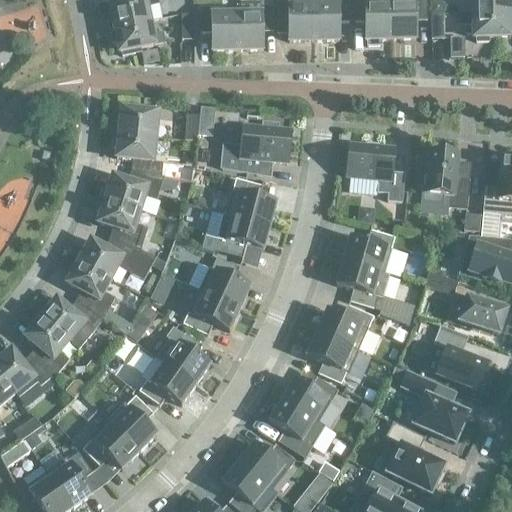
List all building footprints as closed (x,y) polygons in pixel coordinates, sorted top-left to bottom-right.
[(109,32),(149,24),(146,9),(158,7),(156,0),(129,0),(129,2),(108,7),(110,17),(106,18),(109,32)] [(313,44),(313,8),(312,3),(289,3),(288,0),(276,0),(277,37),(288,37),(288,45),(313,44)] [(313,8),(313,44),(338,44),(338,25),(349,25),(348,0),(345,0),(337,0),(337,7),(313,8)] [(389,0),(352,0),(353,25),(364,25),(365,44),(369,44),(369,50),(384,49),(384,43),(390,43),(389,6),(389,0)] [(389,6),(390,43),(415,43),(415,24),(426,24),(425,0),(413,0),(414,6),(389,6)] [(511,0),(471,0),(472,16),(509,15),(509,4),(511,3),(511,0)] [(431,15),(443,15),(443,8),(439,4),(431,4),(431,15)] [(236,17),(237,54),(262,54),(261,35),(273,34),(272,9),(261,10),(261,17),(236,17)] [(237,54),(236,17),(211,18),(211,11),(199,11),(200,36),(211,36),(212,55),(237,54)] [(509,15),(472,16),(460,16),(460,28),(472,28),(472,41),(475,41),(475,45),(488,45),(488,41),(509,40),(509,37),(511,37),(511,26),(509,27),(509,15)] [(430,17),(431,42),(442,42),(442,17),(430,17)] [(193,43),(193,18),(181,18),(181,43),(193,43)] [(149,24),(109,32),(112,46),(116,45),(118,56),(121,55),(122,59),(135,57),(134,53),(155,48),(149,24)] [(114,136),(155,141),(158,116),(136,113),(137,109),(124,108),(123,112),(121,112),(120,122),(115,122),(114,136)] [(184,144),(196,144),(197,119),(186,119),(184,144)] [(223,148),(221,172),(259,178),(260,164),(288,166),(291,134),(278,132),(279,126),(263,125),(262,131),(243,129),(241,149),(223,148)] [(155,141),(114,136),(112,151),(117,151),(115,162),(137,164),(136,175),(160,180),(162,166),(152,165),(155,141)] [(387,205),(401,206),(404,177),(391,176),(394,152),(349,148),(346,181),(378,184),(377,196),(388,197),(387,205)] [(455,182),(456,165),(457,158),(444,157),(445,153),(431,152),(431,156),(429,156),(425,197),(442,199),(441,211),(466,213),(469,183),(455,182)] [(482,217),(511,219),(511,163),(501,163),(498,192),(484,190),(482,217)] [(146,201),(155,204),(163,180),(160,180),(136,175),(133,185),(112,179),(109,189),(105,188),(100,202),(140,214),(140,212),(143,213),(146,201)] [(225,218),(269,230),(276,206),(259,202),(262,189),(235,182),(225,218)] [(140,214),(100,202),(96,215),(100,217),(97,227),(118,233),(114,244),(140,254),(147,231),(135,228),(140,214)] [(246,250),(263,254),(269,230),(225,218),(223,218),(217,241),(221,243),(218,255),(243,262),(246,250)] [(480,236),(482,219),(465,218),(463,234),(480,236)] [(350,241),(342,265),(379,276),(386,252),(390,254),(394,241),(370,234),(366,246),(350,241)] [(218,255),(221,243),(217,241),(204,238),(201,252),(213,256),(213,254),(218,255)] [(511,261),(507,259),(507,244),(469,240),(463,258),(465,259),(459,278),(479,284),(480,281),(484,282),(483,283),(499,288),(500,286),(511,290),(511,261)] [(140,254),(114,244),(109,254),(90,243),(85,253),(81,250),(74,263),(110,283),(117,270),(143,284),(155,261),(140,254)] [(415,276),(421,272),(424,275),(431,270),(422,258),(409,268),(415,276)] [(198,294),(239,313),(250,290),(234,283),(239,271),(216,261),(210,273),(215,275),(205,296),(198,293),(198,294)] [(80,307),(102,323),(114,301),(104,296),(110,283),(74,263),(67,276),(71,278),(66,287),(85,298),(80,307)] [(372,299),(379,276),(342,265),(335,289),(352,294),(349,306),(373,313),(377,300),(372,299)] [(396,267),(390,286),(399,289),(405,270),(396,267)] [(428,277),(424,290),(452,299),(457,286),(428,277)] [(239,313),(198,294),(187,316),(182,328),(207,339),(213,328),(229,335),(239,313)] [(498,338),(506,314),(466,301),(458,325),(498,338)] [(102,323),(80,307),(73,316),(56,302),(49,310),(46,307),(37,318),(68,345),(78,334),(87,341),(102,323)] [(120,309),(109,333),(126,340),(137,317),(120,309)] [(316,336),(358,355),(373,320),(347,309),(342,321),(326,314),(316,336)] [(68,345),(37,318),(27,330),(31,332),(24,340),(40,354),(33,363),(51,381),(53,382),(68,364),(59,356),(68,345)] [(164,367),(195,389),(209,369),(195,359),(202,348),(181,334),(174,344),(178,347),(164,367)] [(358,355),(316,336),(306,359),(322,366),(317,378),(340,388),(345,377),(348,378),(358,355)] [(363,367),(377,372),(384,352),(371,347),(363,367)] [(446,352),(436,378),(477,395),(487,369),(446,352)] [(51,381),(33,363),(25,370),(11,353),(3,360),(0,356),(0,379),(15,397),(18,401),(37,386),(40,389),(51,381)] [(195,389),(164,367),(150,387),(146,384),(138,395),(159,410),(166,399),(181,409),(195,389)] [(0,409),(15,397),(0,379),(0,409)] [(326,403),(331,406),(337,395),(316,381),(309,392),(294,383),(281,404),(314,424),(326,403)] [(144,427),(153,418),(135,400),(126,409),(124,407),(106,425),(138,456),(156,439),(144,427)] [(467,418),(425,400),(413,428),(454,447),(467,418)] [(314,424),(281,404),(268,426),(283,435),(277,445),(298,459),(305,447),(301,445),(314,424)] [(40,430),(33,421),(13,435),(20,445),(40,430)] [(138,456),(106,425),(89,442),(91,444),(82,453),(100,471),(109,462),(121,474),(138,456)] [(440,477),(444,469),(416,456),(423,442),(393,427),(386,442),(400,449),(386,477),(430,498),(433,491),(437,492),(443,478),(440,477)] [(22,445),(0,460),(0,461),(6,472),(29,456),(22,445)] [(282,472),(286,475),(294,464),(275,449),(267,458),(253,447),(237,467),(267,491),(282,472)] [(66,461),(45,476),(70,511),(72,511),(92,499),(82,484),(92,477),(78,456),(67,464),(66,461)] [(267,491),(237,467),(222,486),(235,497),(228,507),(233,511),(254,511),(252,509),(267,491)] [(40,511),(70,511),(45,476),(25,490),(40,511)] [(408,511),(392,503),(398,491),(372,477),(352,511),(408,511)] [(293,511),(311,511),(331,488),(318,478),(292,511),(293,511)]
